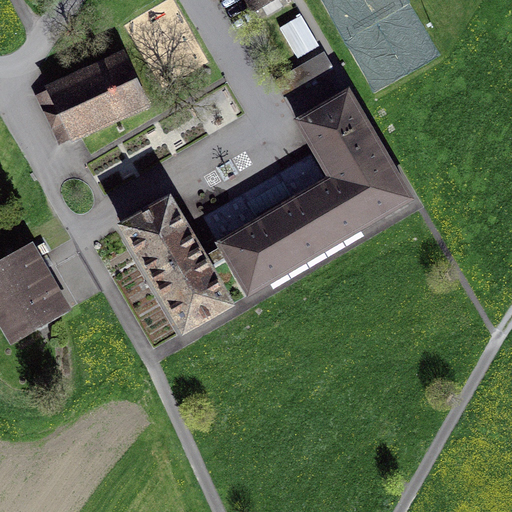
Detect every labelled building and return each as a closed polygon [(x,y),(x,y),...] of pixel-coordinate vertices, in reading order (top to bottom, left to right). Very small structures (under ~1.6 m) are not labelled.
[(232,0),(245,22),(285,0),(232,0)] [(281,27),(298,58),(320,47),(303,16),(281,27)] [(287,73),(297,90),(333,70),(323,53),(287,73)] [(124,54),(51,86),(54,92),(46,96),(64,135),(72,131),(74,136),(146,104),(124,54)] [(400,210),(410,204),(345,97),(298,124),(332,183),(296,203),(289,192),(254,214),(259,223),(220,248),(247,290),(395,203),(400,210)] [(316,160),(296,170),(305,188),(325,178),(316,160)] [(173,203),(125,230),(185,334),(233,307),(173,203)] [(32,246),(0,265),(0,329),(11,348),(71,313),(32,246)]
